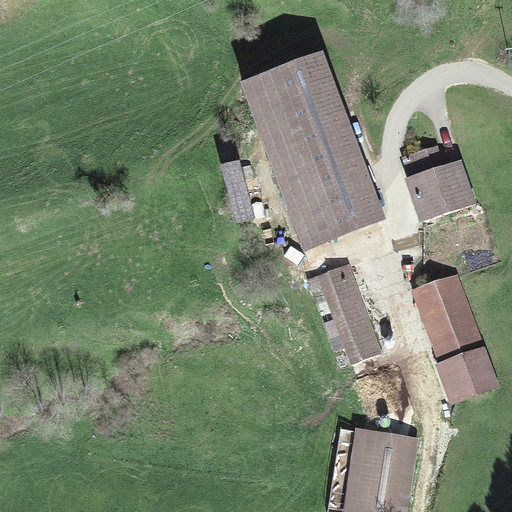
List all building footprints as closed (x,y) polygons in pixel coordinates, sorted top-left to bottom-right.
[(258,142),(297,247),(379,217),(333,92),(278,112),(285,132),(258,142)] [(402,179),(419,225),(473,206),(457,160),(438,166),(432,149),(400,160),(407,177),(402,179)] [(230,164),(216,168),(230,215),(244,211),(230,164)] [(343,269),(317,280),(351,363),(377,353),(343,269)] [(453,278),(410,293),(449,402),(491,387),(453,278)] [(408,511),(420,438),(356,428),(343,511),(408,511)]
